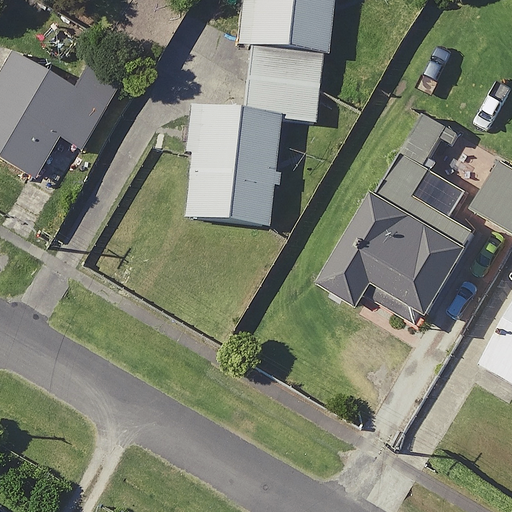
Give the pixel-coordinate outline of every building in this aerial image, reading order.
[(337,0),(255,0),(255,3),(248,3),(244,54),(332,62),(337,0)] [(96,101),(5,50),(0,58),(0,162),(45,188),(69,144),(87,154),(121,93),(105,84),(96,101)] [(321,89),(254,84),(251,116),(198,112),(190,228),(277,235),(286,125),(319,128),(321,89)] [(498,158),(444,124),(335,297),(369,319),(378,305),(426,335),(483,243),(456,226),(498,158)] [(511,309),(479,366),(511,385),(511,309)]
